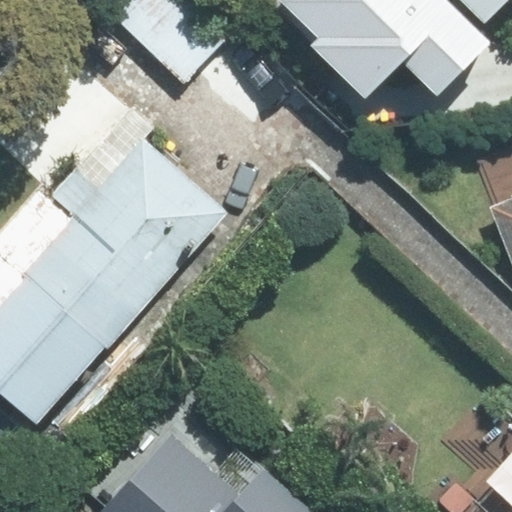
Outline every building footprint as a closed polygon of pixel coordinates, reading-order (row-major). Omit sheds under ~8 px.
[(278,75),(204,0),(179,0),(140,39),(187,86),(204,70),(242,110),(278,75)] [(430,118),(431,0),(375,0),(375,30),(351,30),(350,117),(430,118)] [(511,1),(440,5),(444,86),(511,83),(511,1)] [(152,134),(0,309),(0,373),(61,425),(244,213),(152,134)] [(336,511),(204,393),(96,511),(336,511)] [(511,511),(511,463),(487,488),(510,511),(511,511)]
